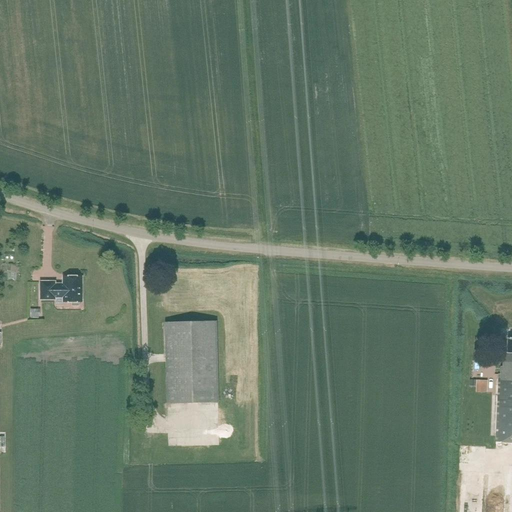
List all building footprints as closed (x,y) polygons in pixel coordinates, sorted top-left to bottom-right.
[(41,283),(41,299),(54,299),(54,298),(56,298),(56,304),(64,304),(64,302),(72,302),(72,307),(79,306),(79,302),(81,302),(81,277),(64,277),(64,285),(55,285),(54,285),(54,283),(41,283)] [(39,309),(31,309),(31,319),(39,319),(39,309)] [(217,321),(165,322),(167,404),(219,403),(217,321)] [(498,374),(495,442),(511,442),(511,337),(511,338),(508,338),(508,351),(504,352),(504,367),(501,367),(501,374),(498,374)] [(487,392),(488,381),(476,381),(476,392),(487,392)]
